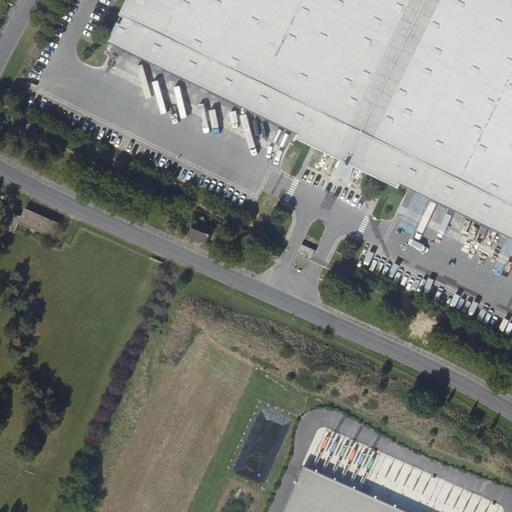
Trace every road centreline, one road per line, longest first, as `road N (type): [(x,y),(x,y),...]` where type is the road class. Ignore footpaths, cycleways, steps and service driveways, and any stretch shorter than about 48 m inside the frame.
road 1 (unclassified): [(0,166),(398,348),(511,410)]
road 2 (unknown): [(333,214),(99,93)]
road 3 (unknown): [(333,214),(511,294)]
